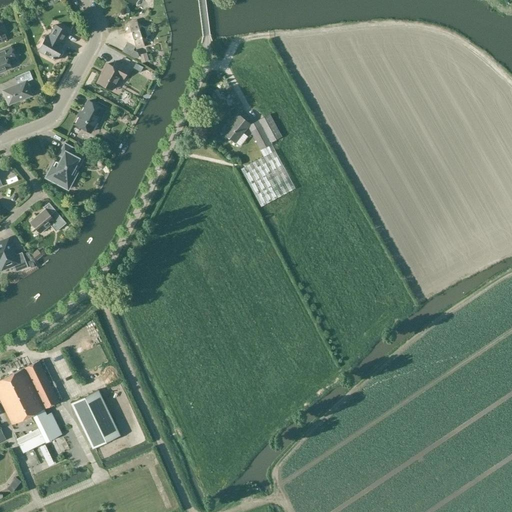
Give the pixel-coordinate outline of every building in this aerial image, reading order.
[(144,46),(143,44),(147,37),(150,35),(148,26),(144,27),(137,23),(137,20),(128,23),(128,28),(126,31),(127,42),(135,45),(136,49),(144,46)] [(62,43),(67,32),(55,25),(49,36),(47,35),(38,51),(55,61),(64,44),(62,43)] [(0,72),(11,68),(8,60),(16,57),(11,46),(0,50),(0,72)] [(123,80),(130,69),(115,61),(112,67),(107,64),(103,72),(104,72),(98,84),(111,91),(119,78),(123,80)] [(17,85),(3,90),(8,105),(31,95),(26,82),(33,79),(29,71),(14,77),(17,85)] [(101,116),(105,110),(89,101),(76,125),(90,132),(99,115),(101,116)] [(249,127),(261,149),(271,144),(270,142),(281,137),(270,115),(249,127)] [(242,133),(249,124),(239,116),(230,127),(230,126),(224,134),(235,142),(240,146),(247,137),(242,133)] [(80,167),(86,155),(64,143),(57,156),(59,157),(57,163),(54,161),(45,178),(68,190),(78,171),(74,169),(76,165),(80,167)] [(271,144),(261,149),(259,150),(263,157),(240,169),(261,207),(295,188),(271,144)] [(11,178),(15,174),(8,168),(4,172),(11,178)] [(40,233),(50,225),(56,232),(66,223),(56,211),(50,215),(45,209),(30,222),(40,233)] [(0,270),(14,265),(16,272),(28,267),(22,252),(15,255),(9,238),(0,241),(0,270)] [(38,244),(34,249),(39,254),(44,248),(38,244)] [(74,339),(70,343),(79,351),(83,346),(74,339)] [(39,362),(0,380),(0,399),(12,425),(31,415),(34,421),(45,443),(61,435),(58,429),(50,413),(47,414),(44,409),(58,402),(39,362)] [(70,403),(92,448),(120,434),(98,389),(70,403)] [(24,454),(45,443),(38,429),(16,439),(24,454)] [(82,454),(70,458),(72,463),(83,458),(82,454)] [(12,467),(5,477),(13,483),(21,474),(12,467)] [(154,474),(157,482),(166,478),(163,471),(154,474)] [(166,492),(169,502),(177,499),(174,490),(166,492)] [(144,511),(154,511),(156,511),(152,502),(142,506),(144,511)]
